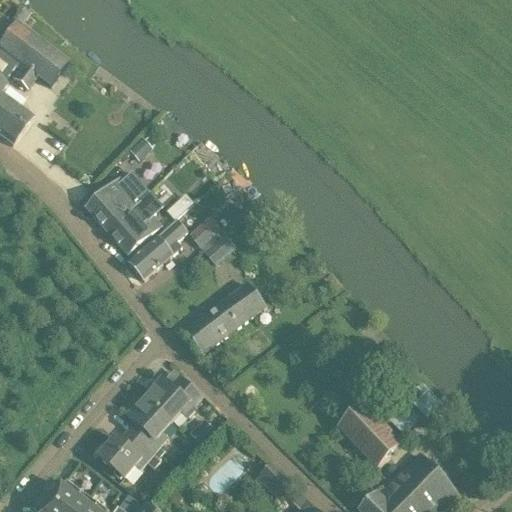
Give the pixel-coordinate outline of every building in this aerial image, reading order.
[(0,46),(0,139),(8,146),(12,149),(34,121),(1,96),(7,88),(4,86),(17,69),(22,73),(14,83),(27,92),(55,55),(20,28),(29,17),(22,12),(13,24),(16,26),(0,46)] [(144,142),(141,145),(130,154),(139,165),(153,153),(146,145),(144,142)] [(87,210),(107,231),(124,215),(127,217),(142,204),(141,202),(150,193),(132,174),(123,182),(120,179),(87,210)] [(124,215),(107,231),(130,256),(163,227),(142,204),(127,217),(124,215)] [(167,215),(175,223),(187,212),(180,204),(167,215)] [(189,239),(200,253),(222,234),(222,233),(210,221),(198,231),(189,239)] [(237,252),(226,239),(241,227),(236,221),(222,233),(222,234),(200,253),(215,270),(237,252)] [(176,225),(130,265),(145,283),(182,251),(176,245),(186,237),(176,225)] [(266,309),(249,286),(186,333),(204,356),(266,309)] [(145,399),(173,425),(182,415),(186,420),(203,402),(180,380),(171,390),(161,381),(145,399)] [(426,396),(430,393),(424,387),(388,420),(405,438),(422,422),(428,429),(443,415),(426,396)] [(169,442),(163,437),(173,425),(145,399),(128,418),(136,425),(128,434),(155,458),(155,459),(159,462),(165,454),(162,451),(169,442)] [(403,447),(364,406),(338,431),(376,472),(403,447)] [(141,475),(155,459),(155,458),(128,434),(121,442),(117,439),(100,459),(126,481),(135,469),(141,475)] [(361,511),(443,511),(457,499),(418,458),(379,497),(378,496),(361,511)] [(279,501),(291,489),(271,468),(259,481),(279,501)] [(116,511),(98,511),(88,504),(63,486),(44,511),(124,511),(119,508),(116,511)] [(130,496),(120,509),(124,511),(143,511),(146,509),(130,496)] [(316,511),(310,505),(308,506),(302,498),(293,506),(298,511),(316,511)]
